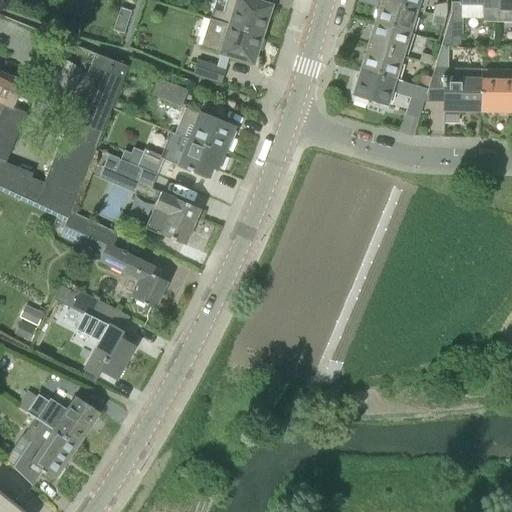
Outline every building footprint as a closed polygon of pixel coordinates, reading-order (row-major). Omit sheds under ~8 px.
[(209,19),(262,36),(271,6),(253,0),(226,0),(223,12),(213,9),(209,19)] [(381,0),(375,23),(414,35),(419,19),(415,18),(418,11),(386,0),(381,0)] [(386,0),(418,11),(422,12),(425,0),(386,0)] [(482,22),(497,22),(497,0),(460,0),(460,5),(483,6),(482,22)] [(511,0),(497,0),(497,22),(497,23),(511,23),(511,0)] [(442,45),(462,47),(463,14),(451,14),(442,45)] [(432,23),(443,26),(445,19),(434,15),(432,23)] [(262,36),(209,19),(200,48),(253,65),(262,36)] [(368,46),(403,56),(407,57),(414,35),(375,23),(368,46)] [(360,70),(399,81),(404,65),(401,64),(403,56),(368,46),(360,70)] [(419,61),(431,65),(433,57),(422,53),(419,61)] [(0,71),(0,187),(67,219),(70,211),(95,148),(98,142),(128,67),(95,54),(44,182),(31,177),(33,173),(6,163),(26,113),(13,108),(25,82),(0,71)] [(229,70),(197,60),(193,74),(225,84),(229,70)] [(460,108),(480,109),(481,77),(481,69),(434,68),(431,78),(427,89),(423,103),(443,102),(443,110),(460,111),(460,108)] [(511,69),(481,69),(481,77),(480,109),(480,111),(511,111),(511,69)] [(399,81),(360,70),(352,97),(354,98),(353,102),(366,106),(368,101),(387,107),(392,93),(398,95),(403,82),(399,81)] [(414,85),(427,89),(431,78),(417,74),(414,85)] [(152,95),(181,107),(188,91),(158,79),(152,95)] [(427,89),(414,85),(410,99),(405,112),(419,117),(423,103),(427,89)] [(186,138),(223,154),(233,128),(198,113),(185,109),(180,120),(174,134),(186,138)] [(223,154),(186,138),(180,153),(176,151),(171,162),(208,178),(212,168),(216,170),(223,154)] [(137,165),(158,173),(165,158),(144,149),(141,157),(137,165)] [(137,165),(121,159),(116,172),(152,188),(158,173),(137,165)] [(161,191),(145,228),(184,245),(200,209),(175,199),(176,198),(161,191)] [(126,254),(121,253),(122,251),(117,248),(116,249),(112,247),(119,233),(94,222),(70,211),(67,219),(61,234),(83,244),(102,253),(99,260),(109,265),(108,266),(137,280),(129,297),(153,309),(166,281),(151,275),(154,268),(126,255),(126,254)] [(118,312),(77,291),(69,307),(82,314),(73,331),(98,343),(90,357),(84,368),(98,376),(102,370),(116,379),(134,347),(119,338),(122,332),(112,327),(118,312)] [(17,407),(76,446),(99,412),(75,396),(65,411),(39,393),(37,396),(28,390),(17,407)] [(54,479),(76,446),(17,407),(13,413),(31,425),(23,436),(31,441),(21,456),(54,479)] [(0,511),(24,511),(0,492),(0,511)]
